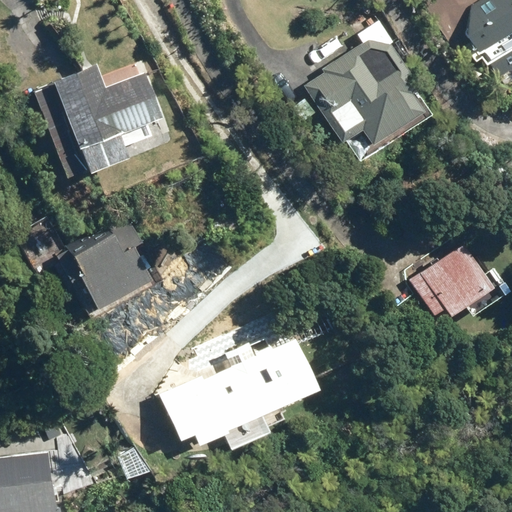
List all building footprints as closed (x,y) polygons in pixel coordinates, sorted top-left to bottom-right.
[(511,3),(465,34),(486,66),(490,63),(504,84),(511,79),(511,3)] [(423,85),(378,19),(356,34),(361,41),(321,68),(324,72),(303,86),(356,164),(436,109),(420,87),(423,85)] [(56,81),(35,89),(69,181),(90,173),(88,168),(130,153),(122,131),(164,115),(147,69),(107,83),(98,59),(54,75),(56,81)] [(216,210),(218,230),(244,226),(241,206),(216,210)] [(99,304),(157,275),(139,239),(126,245),(115,223),(75,243),(85,263),(79,266),(99,304)] [(491,263),(484,268),(465,240),(410,276),(434,312),(447,304),(451,310),(465,301),(473,314),(509,290),(491,263)] [(274,346),(272,344),(253,352),(248,341),(225,351),(231,364),(197,379),(220,429),(320,384),(297,335),(274,346)] [(382,350),(359,364),(376,391),(398,377),(382,350)] [(58,511),(55,479),(0,484),(0,511),(58,511)]
